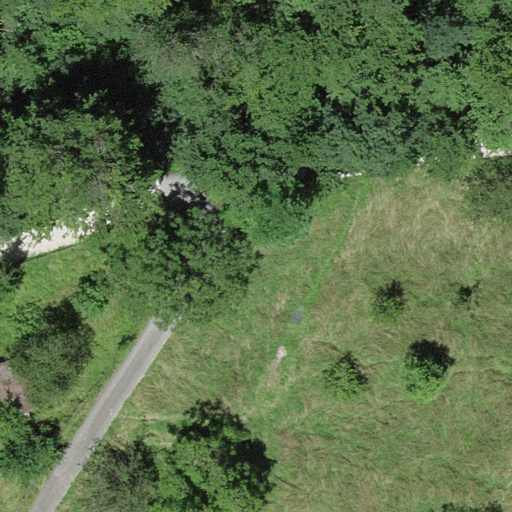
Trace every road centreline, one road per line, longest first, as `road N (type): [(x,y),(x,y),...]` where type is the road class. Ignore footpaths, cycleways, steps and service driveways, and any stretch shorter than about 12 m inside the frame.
road 1 (track): [(0,246),(256,164),(511,136)]
road 2 (track): [(45,511),(256,164)]
